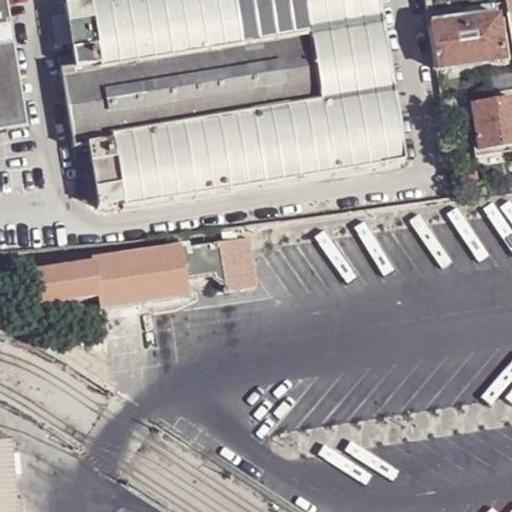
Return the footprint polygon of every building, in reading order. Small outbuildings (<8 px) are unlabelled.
[(0,0),(0,28),(11,27),(6,0),(0,0)] [(89,0),(90,3),(65,7),(67,17),(72,47),(73,58),(76,73),(101,68),(101,71),(311,38),(322,104),(113,137),(113,141),(88,144),(90,160),(98,204),(99,211),(124,207),(125,211),(407,166),(379,0),(89,0)] [(58,50),(72,47),(67,17),(53,19),(58,50)] [(504,19),(498,20),(499,29),(506,28),(504,19)] [(439,72),(504,62),(499,29),(498,20),(496,20),(491,21),(432,30),(439,72)] [(504,62),(511,61),(506,28),(499,29),(504,62)] [(311,38),(101,71),(101,68),(76,73),(73,58),(60,60),(76,162),(90,160),(88,144),(113,141),(113,137),(322,104),(311,38)] [(0,133),(28,129),(15,47),(0,49),(0,133)] [(468,98),(444,101),(446,114),(471,110),(468,98)] [(480,152),(511,146),(511,100),(473,107),(480,152)] [(90,160),(76,162),(84,206),(98,204),(90,160)] [(92,267),(35,276),(41,311),(98,302),(100,313),(189,299),(187,282),(214,278),(215,281),(221,285),(224,285),(225,290),(255,285),(248,241),(91,264),(92,267)] [(97,346),(104,381),(158,371),(152,341),(151,342),(148,327),(125,331),(127,340),(97,346)] [(16,511),(10,440),(0,434),(0,511),(16,511)]
